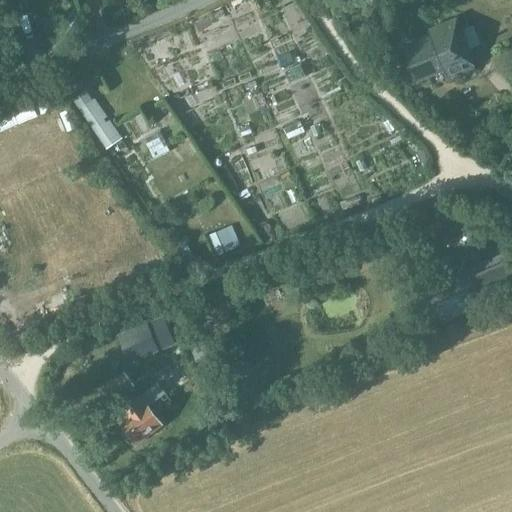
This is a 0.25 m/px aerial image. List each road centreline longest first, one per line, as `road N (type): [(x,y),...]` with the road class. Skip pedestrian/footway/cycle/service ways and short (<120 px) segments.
road 1 (unclassified): [(458,172),(0,375)]
road 2 (unclassified): [(311,0),(458,172)]
road 3 (unclassified): [(0,83),(204,0)]
